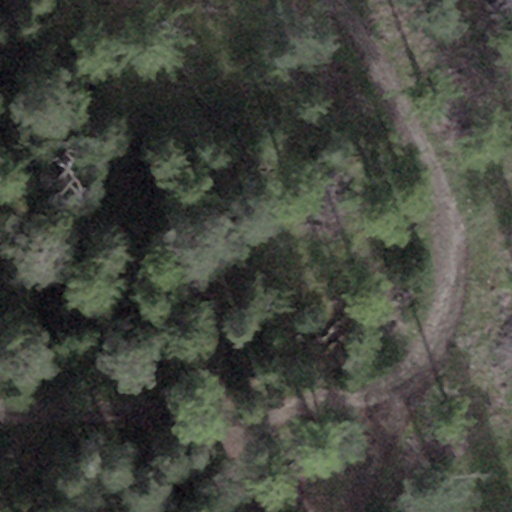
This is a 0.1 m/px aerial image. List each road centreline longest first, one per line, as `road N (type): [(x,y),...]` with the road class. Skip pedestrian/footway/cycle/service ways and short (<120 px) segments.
road 1 (track): [(332,0),(396,96),(454,231),(457,263),(396,391)]
road 2 (track): [(396,391),(194,416),(0,413)]
